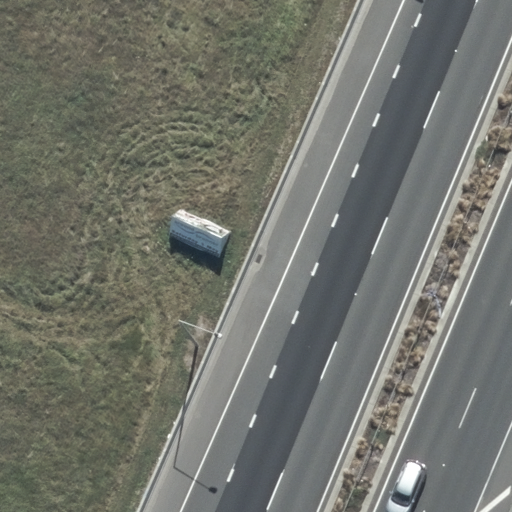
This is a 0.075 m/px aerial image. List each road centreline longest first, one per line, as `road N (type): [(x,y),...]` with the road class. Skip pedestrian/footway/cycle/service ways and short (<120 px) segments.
road 1 (trunk): [(249,511),(462,0)]
road 2 (trunk): [(511,320),(433,511)]
